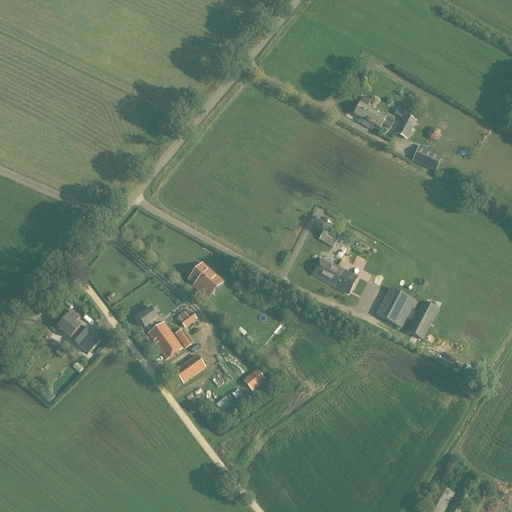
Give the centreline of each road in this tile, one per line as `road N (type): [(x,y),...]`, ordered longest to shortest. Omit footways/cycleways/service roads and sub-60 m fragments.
road 1 (unclassified): [(73,269),(297,0)]
road 2 (unclassified): [(259,511),(73,269)]
road 3 (unknown): [(0,166),(115,220)]
